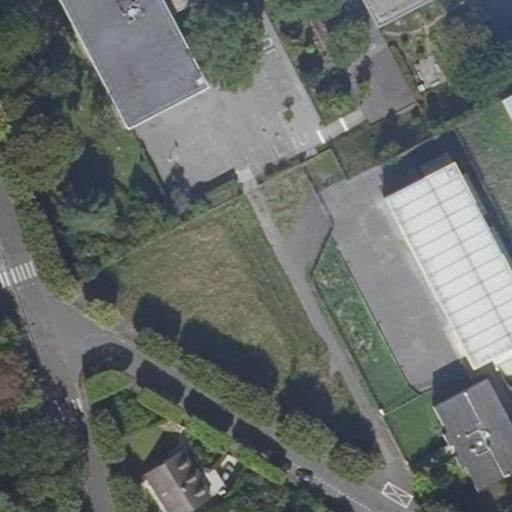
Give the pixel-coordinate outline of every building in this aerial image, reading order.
[(55,0),(124,129),(205,86),(166,14),(193,0),(360,0),(374,26),(424,0),(55,0)] [(493,39),(480,46),(489,64),(502,58),(493,39)] [(511,93),(501,100),(511,120),(511,93)] [(469,366),(511,346),(511,267),(462,156),(389,189),(469,366)] [(475,491),(511,471),(511,434),(483,380),(430,408),(443,432),(440,434),(458,467),(461,466),(475,491)] [(141,474),(164,511),(183,511),(206,498),(177,452),(141,474)]
